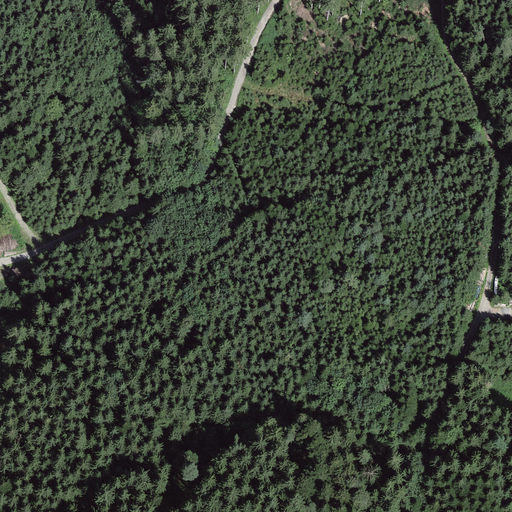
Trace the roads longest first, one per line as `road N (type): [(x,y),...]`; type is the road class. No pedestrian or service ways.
road 1 (track): [(276,0),(207,170),(167,199),(0,263)]
road 2 (track): [(511,167),(488,290),(413,511)]
road 3 (track): [(446,0),(455,58),(494,130),(503,200)]
